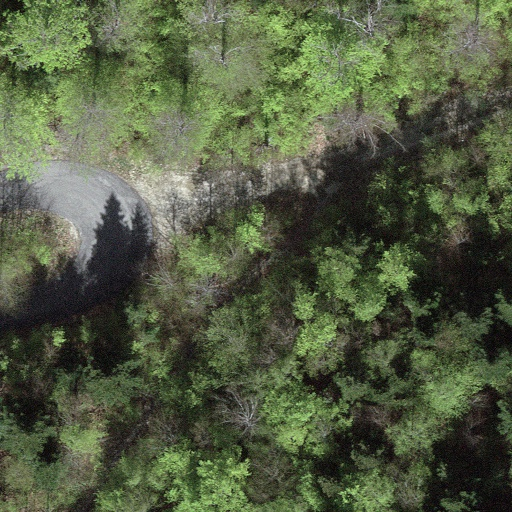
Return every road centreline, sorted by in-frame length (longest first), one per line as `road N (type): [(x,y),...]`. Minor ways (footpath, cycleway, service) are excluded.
road 1 (unclassified): [(0,321),(98,280),(112,241),(108,217),(77,192),(54,186),(0,193)]
road 2 (track): [(320,166),(108,217)]
road 3 (track): [(511,102),(320,166)]
